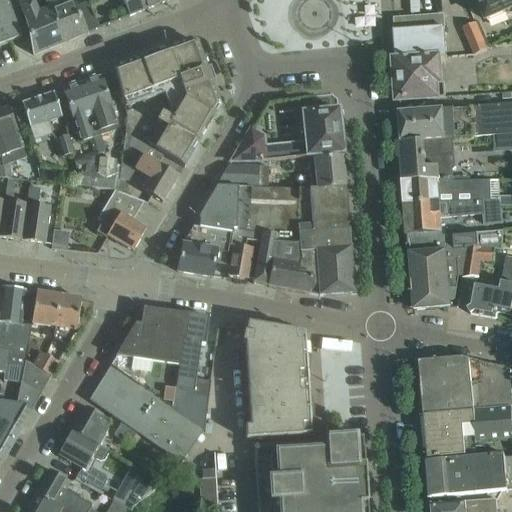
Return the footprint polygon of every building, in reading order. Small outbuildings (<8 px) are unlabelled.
[(0,0),(0,45),(21,38),(6,0),(0,0)] [(33,54),(33,56),(62,44),(45,0),(42,0),(32,4),(32,3),(21,7),(26,20),(25,20),(33,54)] [(45,0),(62,44),(85,35),(72,2),(61,6),(58,0),(45,0)] [(122,0),(129,17),(171,0),(122,0)] [(511,0),(465,0),(474,20),(479,22),(488,42),(511,32),(511,0)] [(395,32),(397,61),(446,57),(445,36),(444,16),(395,19),(396,32),(395,32)] [(474,24),(462,29),(474,56),(486,51),(474,24)] [(184,168),(220,108),(211,82),(216,81),(211,66),(206,68),(197,43),(190,40),(114,68),(127,116),(124,146),(146,157),(151,149),(184,168)] [(398,98),(398,102),(418,100),(444,99),(443,83),(440,84),(438,59),(446,59),(446,57),(397,61),(395,61),(397,86),(394,90),(394,96),(398,98)] [(97,79),(95,76),(88,78),(88,82),(76,86),(74,83),(68,85),(68,89),(63,91),(81,143),(97,137),(116,131),(116,126),(118,126),(112,110),(101,78),(97,79)] [(35,146),(48,142),(47,138),(51,137),(47,124),(62,120),(53,94),(22,104),(28,123),(34,142),(35,146)] [(399,112),(401,143),(429,141),(429,145),(441,144),(441,140),(446,140),(446,139),(453,139),(511,135),(511,104),(451,108),(452,110),(443,111),(443,110),(419,111),(399,112)] [(2,158),(4,178),(11,179),(9,164),(25,159),(15,127),(8,108),(0,110),(0,142),(0,143),(2,158)] [(231,162),(251,162),(265,163),(323,156),(343,154),(342,149),(345,149),(342,114),(339,114),(338,111),(302,114),(305,143),(264,147),(263,137),(251,130),(231,162)] [(69,136),(56,141),(62,159),(75,154),(69,136)] [(429,141),(401,143),(398,147),(398,160),(402,159),(402,167),(406,170),(409,170),(410,180),(453,180),(452,170),(455,168),(455,154),(441,154),(441,144),(429,145),(429,141)] [(141,191),(162,204),(178,177),(157,165),(146,158),(146,157),(124,146),(122,162),(149,177),(141,191)] [(97,168),(97,161),(97,156),(75,163),(76,166),(83,167),(97,168)] [(308,161),(311,190),(346,191),(343,157),(323,159),(308,161)] [(229,166),(216,188),(267,189),(268,167),(250,166),(230,167),(229,166)] [(511,169),(495,171),(495,181),(511,179),(511,169)] [(42,170),(41,181),(58,184),(60,173),(42,170)] [(79,187),(114,192),(117,192),(118,180),(118,176),(77,171),(79,187)] [(7,180),(5,197),(11,198),(14,181),(7,180)] [(118,180),(117,192),(123,195),(125,181),(118,180)] [(490,180),(410,180),(412,204),(476,200),(476,192),(491,190),(490,180)] [(39,189),(29,187),(27,197),(37,199),(39,189)] [(260,243),(253,285),(268,287),(268,288),(319,297),(354,295),(346,191),(311,190),(312,192),(267,190),(267,189),(216,188),(199,217),(200,218),(199,226),(233,230),(254,232),(254,242),(260,243)] [(108,237),(133,252),(146,230),(132,222),(143,203),(123,195),(117,192),(114,192),(97,221),(102,224),(96,233),(106,239),(108,237)] [(501,200),(412,204),(415,232),(442,231),(441,218),(482,215),(483,225),(504,222),(501,200)] [(0,229),(0,238),(22,241),(27,204),(4,201),(0,229)] [(22,241),(45,245),(51,208),(27,204),(22,241)] [(229,246),(231,246),(233,230),(199,226),(199,229),(192,227),(183,246),(182,246),(177,273),(212,278),(216,252),(228,254),(229,246)] [(246,241),(254,242),(254,232),(233,230),(231,246),(233,247),(228,277),(248,281),(253,249),(245,248),(246,241)] [(51,250),(62,251),(64,232),(54,231),(52,246),(51,250)] [(442,231),(415,232),(417,254),(467,250),(482,248),(502,250),(504,231),(442,236),(442,231)] [(463,277),(463,279),(479,278),(481,261),(495,262),(495,250),(502,251),(502,250),(482,248),(467,250),(463,277)] [(417,254),(411,255),(412,263),(411,263),(414,311),(451,308),(449,289),(457,288),(458,277),(463,277),(467,250),(417,254)] [(472,315),(496,320),(498,313),(511,316),(511,313),(511,258),(507,258),(501,288),(473,283),(468,310),(472,315)] [(6,366),(24,369),(25,362),(29,345),(31,327),(21,326),(25,292),(0,289),(0,292),(0,373),(4,374),(6,366)] [(31,325),(55,328),(58,296),(36,293),(31,325)] [(53,340),(67,348),(77,331),(81,300),(58,296),(55,328),(53,340)] [(127,338),(110,368),(172,410),(183,342),(185,343),(190,316),(143,310),(139,340),(127,338)] [(209,319),(190,316),(185,343),(183,342),(172,410),(203,431),(204,431),(210,382),(195,380),(200,346),(205,346),(209,319)] [(245,344),(247,372),(307,369),(305,335),(305,334),(247,324),(246,334),(244,334),(242,343),(245,344)] [(24,405),(26,407),(32,410),(50,378),(42,373),(50,359),(41,353),(34,366),(25,362),(24,369),(17,404),(24,405)] [(42,373),(50,378),(58,363),(50,359),(42,373)] [(463,359),(420,363),(424,416),(511,408),(511,411),(511,393),(510,369),(463,359)] [(121,423),(137,434),(181,464),(203,431),(172,410),(110,368),(89,401),(121,423)] [(247,372),(249,406),(309,402),(307,369),(247,372)] [(0,451),(26,407),(0,401),(0,451)] [(309,402),(249,406),(251,428),(245,428),(246,440),(311,436),(309,402)] [(72,432),(99,446),(107,431),(105,430),(110,421),(86,407),(72,432)] [(424,416),(429,460),(467,456),(466,444),(511,439),(511,411),(511,408),(424,416)] [(129,446),(137,434),(121,423),(113,435),(129,446)] [(105,461),(109,452),(99,446),(72,432),(58,456),(81,469),(76,477),(100,490),(106,481),(105,476),(91,469),(96,460),(100,462),(105,461)] [(367,511),(363,448),(361,448),(361,440),(355,441),(355,439),(326,441),(326,443),(254,447),(258,511),(367,511)] [(427,462),(431,498),(450,497),(511,490),(511,458),(505,458),(505,454),(447,460),(427,462)] [(125,481),(136,488),(127,503),(133,507),(162,485),(134,467),(125,481)] [(50,470),(36,495),(67,511),(97,511),(80,502),(69,496),(70,493),(66,490),(70,482),(67,480),(50,470)] [(199,480),(201,506),(217,505),(215,470),(201,471),(202,480),(199,480)] [(67,511),(36,495),(25,511),(67,511)] [(432,505),(432,511),(497,511),(496,500),(432,505)]
